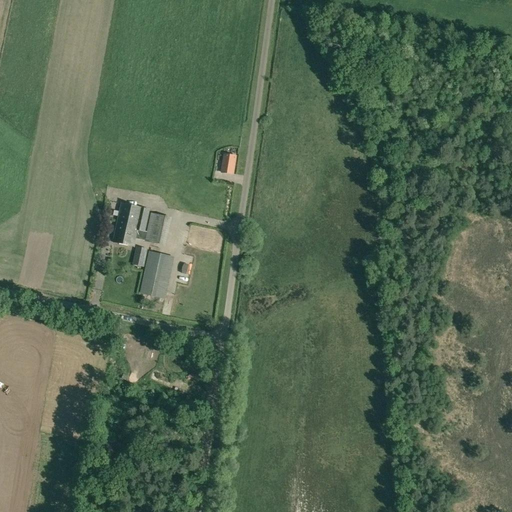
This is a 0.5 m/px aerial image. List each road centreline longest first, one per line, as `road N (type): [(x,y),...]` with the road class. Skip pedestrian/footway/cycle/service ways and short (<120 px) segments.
road 1 (unclassified): [(0,292),(223,340),(272,0)]
road 2 (track): [(196,511),(223,340)]
